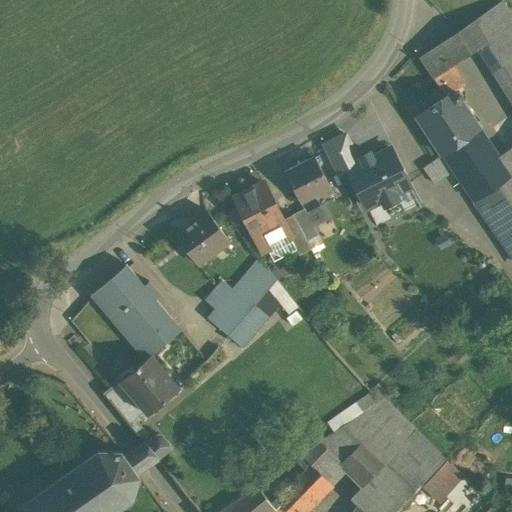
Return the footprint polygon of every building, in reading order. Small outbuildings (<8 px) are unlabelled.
[(492,40),(511,71),(511,16),(503,3),(440,41),(455,63),(492,40)] [(450,65),(455,63),(440,41),(418,56),(446,96),(449,93),(451,95),(455,90),(464,84),(450,65)] [(446,96),(418,115),(443,152),(444,153),(480,128),(461,102),(463,99),(463,96),(462,94),(460,92),(458,90),(455,90),(451,95),(449,93),(446,96)] [(480,128),(444,153),(455,169),(475,198),(511,174),(511,172),(498,155),(480,128)] [(345,134),(322,145),(337,175),(348,170),(347,169),(361,162),(359,157),(357,158),(345,134)] [(511,145),(498,155),(511,172),(511,145)] [(390,147),(372,157),(369,151),(359,156),(359,157),(361,162),(347,169),(348,170),(366,207),(380,199),(383,205),(397,197),(395,192),(409,185),(390,147)] [(443,152),(424,166),(435,182),(455,169),(444,153),(443,152)] [(315,156),(285,171),(301,201),(331,186),(315,156)] [(511,174),(475,198),(511,252),(511,174)] [(283,218),(264,181),(235,196),(250,225),(255,222),(266,244),(289,232),(290,231),(283,218)] [(318,222),(334,215),(328,202),(312,209),(318,222)] [(305,207),(293,213),(303,231),(315,225),(305,207)] [(207,211),(176,234),(197,263),(229,240),(207,211)] [(293,213),(283,218),(290,231),(289,232),(300,252),(311,247),(303,231),(293,213)] [(215,308),(208,316),(230,335),(255,304),(269,287),(277,277),(273,272),(260,256),(233,287),(215,308)] [(144,285),(127,264),(91,294),(146,359),(152,354),(182,330),(155,298),(160,294),(149,281),(144,285)] [(298,305),(277,277),(269,287),(289,312),(298,305)] [(223,279),(206,300),(215,308),(233,287),(223,279)] [(255,304),(230,335),(244,347),(269,316),(255,304)] [(146,359),(120,381),(148,414),(179,387),(152,354),(146,359)] [(378,400),(367,408),(375,421),(389,412),(378,400)] [(367,408),(342,425),(353,435),(375,421),(367,408)] [(375,421),(353,435),(361,442),(383,462),(415,490),(421,484),(423,486),(445,462),(389,412),(375,421)] [(302,455),(330,482),(345,468),(340,463),(361,442),(353,435),(342,425),(302,455)] [(161,434),(158,433),(153,437),(152,442),(149,445),(153,450),(159,457),(172,447),(161,434)] [(78,464),(63,475),(63,474),(60,477),(45,488),(45,487),(41,490),(42,490),(27,501),(26,500),(23,503),(23,506),(23,507),(26,511),(109,511),(111,511),(112,511),(115,509),(130,498),(132,497),(132,495),(138,478),(139,476),(137,474),(136,474),(147,466),(159,457),(149,445),(145,441),(134,449),(124,456),(122,452),(121,450),(119,450),(119,451),(100,450),(98,450),(97,451),(82,462),(78,464)] [(361,442),(340,463),(345,468),(362,486),(383,462),(361,442)] [(305,471),(275,500),(279,505),(287,511),(299,511),(330,482),(302,455),(295,460),(305,471)] [(443,504),(467,480),(447,460),(445,462),(423,486),(443,504)] [(362,486),(350,499),(363,510),(365,511),(394,511),(405,501),(415,490),(383,462),(362,486)] [(257,486),(219,511),(270,511),(275,508),(257,486)] [(501,511),(488,499),(473,511),(501,511)] [(423,511),(428,508),(420,500),(410,509),(412,511),(423,511)]
